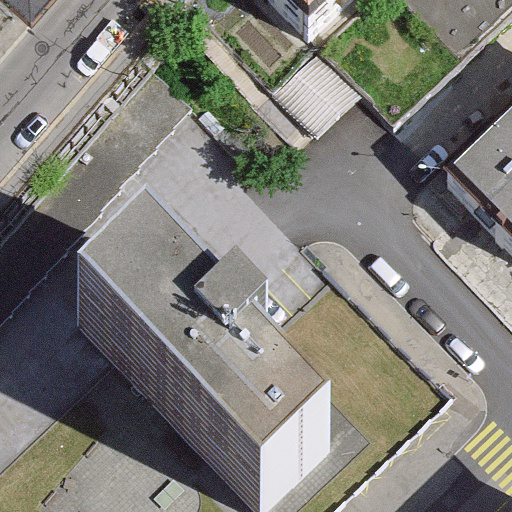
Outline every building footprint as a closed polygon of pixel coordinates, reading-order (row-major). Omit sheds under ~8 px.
[(364,0),(276,0),(325,44),(364,0)] [(152,76),(0,248),(0,327),(192,111),(152,76)] [(511,122),(452,181),(511,242),(511,122)] [(146,264),(77,329),(251,511),(269,511),(329,456),(319,446),(242,364),(146,264)] [(242,364),(319,446),(338,428),(367,458),(432,396),(326,284),(242,364)]
